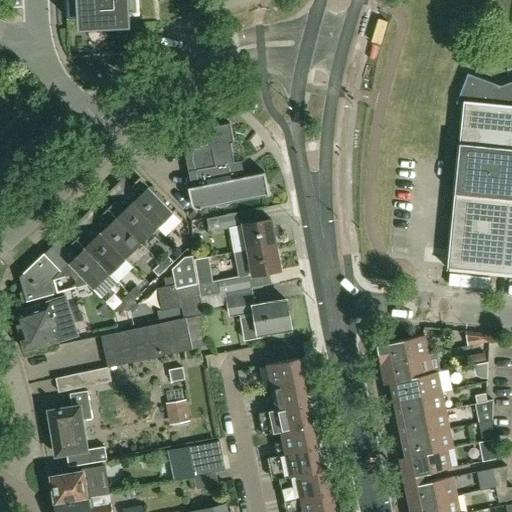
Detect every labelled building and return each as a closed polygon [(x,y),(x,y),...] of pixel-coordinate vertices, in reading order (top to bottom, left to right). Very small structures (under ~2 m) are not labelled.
[(66,0),(68,19),(139,15),(137,0),(66,0)] [(511,81),(511,82),(499,86),(467,73),(456,103),(463,106),(462,116),(457,116),(456,125),(461,125),(454,196),(447,268),(511,274),(511,81)] [(233,142),(230,124),(187,132),(192,159),(186,161),(191,187),(188,188),(191,203),(192,204),(193,205),(194,206),(197,208),(198,208),(200,209),(202,209),(203,209),(269,195),(265,173),(243,177),(234,162),(230,143),(233,142)] [(140,195),(132,203),(157,228),(174,213),(140,178),(132,186),(140,195)] [(157,228),(132,203),(125,210),(116,201),(108,209),(141,244),(157,228)] [(141,244),(108,209),(100,217),(109,225),(101,233),(126,259),(141,244)] [(271,219),(243,224),(239,225),(236,213),(195,221),(197,234),(229,228),(234,252),(276,244),(271,219)] [(126,259),(101,233),(93,240),(84,231),(76,239),(110,274),(126,259)] [(117,282),(110,274),(76,239),(69,247),(77,255),(69,263),(89,285),(101,297),(117,282)] [(248,276),(281,270),(276,244),(234,252),(239,277),(212,281),(198,284),(200,297),(226,292),(250,288),(248,276)] [(52,279),(61,271),(44,253),(43,255),(22,274),(19,277),(23,290),(20,294),(23,303),(27,302),(56,294),(52,279)] [(169,256),(161,263),(166,269),(174,262),(169,256)] [(197,283),(192,256),(184,257),(172,269),(175,285),(176,287),(197,283)] [(208,257),(193,260),(198,284),(212,281),(208,257)] [(158,275),(166,269),(161,263),(153,270),(158,275)] [(175,285),(158,288),(162,309),(179,305),(176,289),(176,287),(175,285)] [(184,319),(202,314),(201,304),(197,285),(176,289),(179,305),(180,308),(182,308),(184,319)] [(129,293),(135,299),(142,292),(136,286),(129,293)] [(254,305),(251,288),(250,288),(226,292),(230,315),(254,311),(255,316),(241,318),(245,340),(260,337),(259,334),(291,328),(286,299),(254,305)] [(134,300),(135,299),(129,293),(122,300),(123,302),(114,312),(130,309),(136,302),(134,300)] [(14,315),(26,352),(60,340),(56,325),(66,322),(59,301),(49,304),(49,303),(14,315)] [(203,314),(202,314),(184,319),(101,336),(108,367),(207,346),(203,314)] [(491,333),(465,331),(467,346),(489,342),(490,341),(491,333)] [(380,365),(425,355),(421,336),(376,345),(380,365)] [(437,357),(439,370),(464,365),(462,352),(437,357)] [(429,373),(425,355),(380,365),(384,384),(390,383),(390,382),(429,374),(429,373)] [(303,381),(299,358),(267,364),(271,387),(303,381)] [(487,378),(487,362),(473,365),(475,375),(481,378),(487,378)] [(185,380),(182,364),(163,368),(165,383),(185,380)] [(111,381),(108,367),(75,374),(78,388),(111,381)] [(439,392),(448,390),(444,371),(435,374),(435,372),(429,373),(429,374),(390,382),(390,383),(393,401),(439,392)] [(308,403),(303,381),(271,387),(276,410),(308,403)] [(67,454),(69,467),(107,460),(105,447),(88,450),(83,420),(92,418),(88,391),(70,394),(72,406),(48,410),(56,456),(67,454)] [(443,410),(439,392),(393,401),(397,420),(443,410)] [(486,401),(486,400),(485,393),(474,395),(476,403),(486,401)] [(190,420),(186,400),(166,403),(170,424),(190,420)] [(308,403),(276,410),(269,411),(273,434),(281,432),(312,425),(308,403)] [(447,429),(443,410),(397,420),(401,439),(447,429)] [(492,413),(477,416),(479,422),(492,419),(492,413)] [(491,436),(492,419),(479,422),(482,438),(491,436)] [(285,454),(317,448),(312,425),(281,432),(285,454)] [(405,457),(445,448),(446,449),(451,448),(447,429),(401,439),(405,456),(405,457)] [(220,440),(169,449),(175,480),(226,471),(220,440)] [(491,444),(490,440),(477,443),(481,461),(494,458),(491,444)] [(322,470),(321,469),(317,448),(285,454),(290,477),(296,476),(296,475),(322,470)] [(450,468),(446,449),(445,448),(405,457),(405,456),(399,458),(403,478),(450,468)] [(143,474),(140,456),(112,461),(116,480),(143,474)] [(109,494),(110,494),(105,465),(82,469),(82,472),(51,477),(55,503),(109,494)] [(496,487),(506,485),(505,467),(505,465),(492,468),(496,487)] [(333,491),(328,468),(321,469),(322,470),(296,475),(296,476),(301,498),(333,491)] [(451,476),(405,486),(409,505),(455,495),(451,476)] [(511,486),(506,486),(506,485),(496,487),(499,502),(511,498),(511,486)] [(336,511),(333,491),(301,498),(303,511),(336,511)] [(111,511),(110,504),(109,494),(55,503),(56,511),(111,511)] [(458,511),(455,495),(409,505),(410,511),(458,511)]
